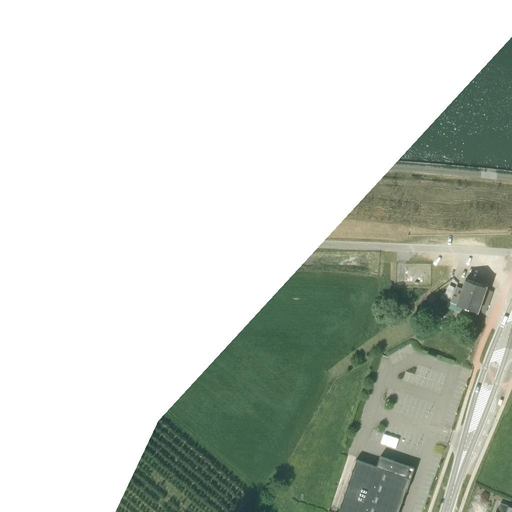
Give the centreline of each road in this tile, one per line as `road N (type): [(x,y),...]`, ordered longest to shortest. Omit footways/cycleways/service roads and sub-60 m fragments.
road 1 (primary): [(494,337),(456,475)]
road 2 (primary): [(456,475),(509,343)]
